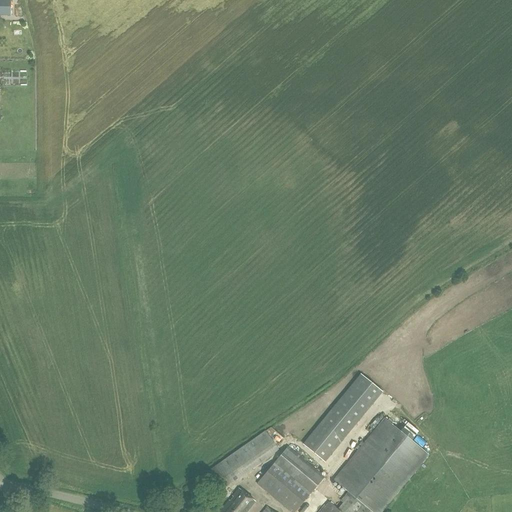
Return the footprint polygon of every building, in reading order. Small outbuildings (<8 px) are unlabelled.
[(361,374),(303,445),(325,463),(383,392),(361,374)] [(375,424),(395,405),(386,395),(366,415),(375,424)] [(334,480),(348,492),(372,511),(380,511),(428,454),(384,418),(334,480)] [(279,450),(265,431),(259,436),(272,455),(279,450)] [(288,447),(257,484),(290,511),(294,511),(324,477),(288,447)] [(239,488),(219,511),(246,511),(255,501),(239,488)] [(372,511),(348,492),(341,501),(346,505),(340,511),(329,503),(321,511),(372,511)]
